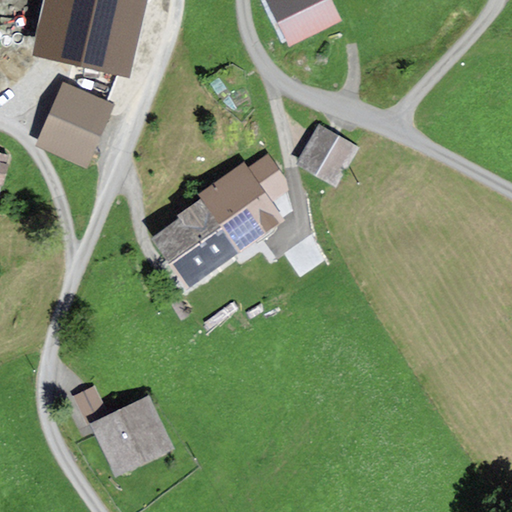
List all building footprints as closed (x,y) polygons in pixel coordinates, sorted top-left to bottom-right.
[(338,16),(329,0),(272,0),(292,38),(338,16)] [(70,94),(49,140),(87,156),(107,110),(70,94)] [(338,137),(324,129),(307,159),(337,177),(355,147),(338,137)] [(0,185),(8,154),(0,151),(0,185)] [(220,227),(234,247),(236,250),(279,219),(273,210),(279,206),(264,184),(258,189),(246,172),(226,186),(223,181),(217,185),(220,190),(237,214),(220,227)] [(166,229),(183,254),(220,227),(237,214),(220,190),(166,229)] [(237,251),(236,250),(234,247),(220,227),(183,254),(200,277),(237,251)] [(96,384),(74,391),(81,412),(103,404),(96,384)] [(105,427),(122,463),(169,438),(152,405),(105,427)]
